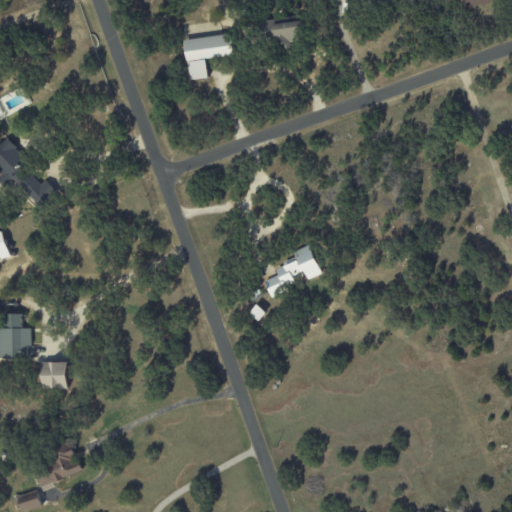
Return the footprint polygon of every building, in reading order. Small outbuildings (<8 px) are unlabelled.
[(460,0),(465,10),(480,4),(481,7),(492,2),(491,0),(460,0)] [(302,20),(262,21),(262,44),(276,43),(276,49),(290,49),(289,38),(303,38),(302,20)] [(185,39),(189,80),(208,78),(206,58),(234,56),(232,34),(185,39)] [(25,158),(9,139),(0,146),(0,174),(0,184),(17,184),(33,204),(39,204),(55,190),(48,182),(38,182),(32,175),(25,175),(25,158)] [(0,261),(12,257),(2,231),(0,231),(0,261)] [(322,274),(310,245),(294,251),(297,258),(275,267),(278,275),(264,281),(271,296),(297,285),(293,276),(305,271),(308,280),(322,274)] [(249,314),(258,322),(266,313),(258,304),(249,314)] [(0,359),(27,358),(27,347),(31,346),(30,328),(22,328),(22,313),(6,314),(7,328),(0,327),(0,359)] [(68,362),(42,362),(42,389),(68,389),(68,362)] [(83,473),(80,462),(72,464),(70,456),(72,455),(72,452),(32,464),(38,486),(83,473)] [(22,511),(42,507),(37,490),(15,497),(19,511),(22,511)]
